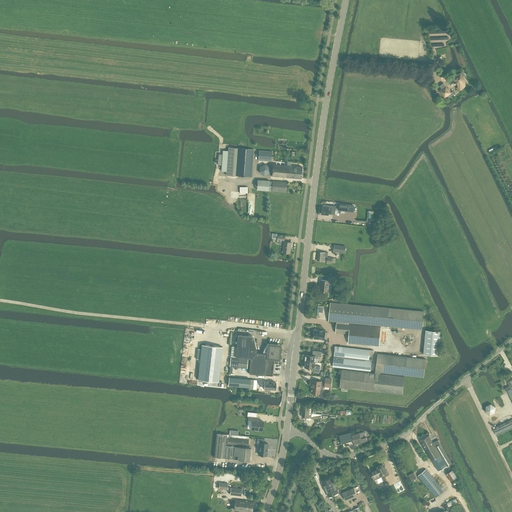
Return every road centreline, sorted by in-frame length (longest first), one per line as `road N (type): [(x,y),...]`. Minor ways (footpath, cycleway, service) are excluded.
road 1 (tertiary): [(286,431),(346,0)]
road 2 (track): [(288,332),(0,301)]
road 3 (unclassified): [(325,452),(354,453),(398,436),(511,340)]
road 4 (unknown): [(299,317),(324,321),(345,345),(418,351)]
